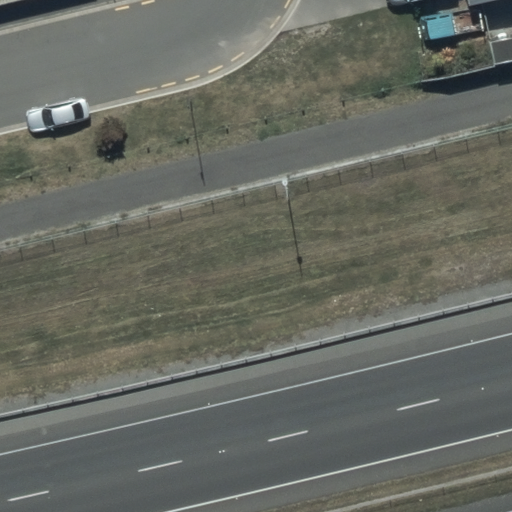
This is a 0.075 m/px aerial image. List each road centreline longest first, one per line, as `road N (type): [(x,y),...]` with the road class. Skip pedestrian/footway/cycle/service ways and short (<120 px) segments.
road 1 (motorway): [(0,502),(511,381)]
road 2 (residential): [(0,79),(197,30),(236,0)]
